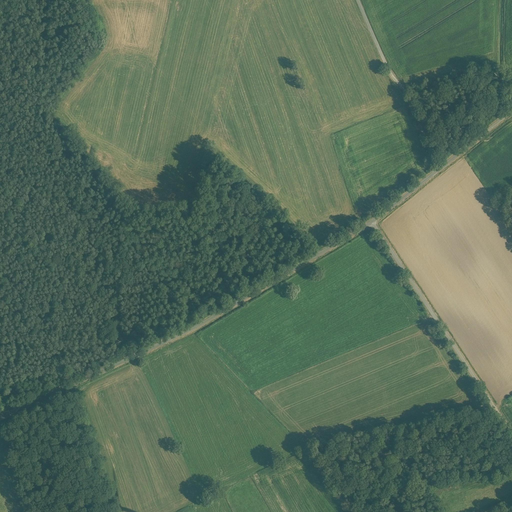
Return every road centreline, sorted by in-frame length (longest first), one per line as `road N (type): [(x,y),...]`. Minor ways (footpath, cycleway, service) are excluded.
road 1 (track): [(0,421),(201,324),(369,220)]
road 2 (track): [(369,220),(511,441)]
road 3 (track): [(358,0),(440,169)]
road 4 (track): [(369,220),(511,114)]
